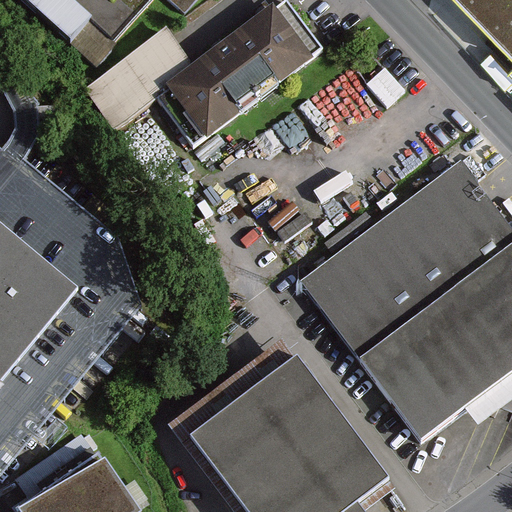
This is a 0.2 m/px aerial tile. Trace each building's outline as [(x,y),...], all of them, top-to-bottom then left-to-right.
[(8,0),(65,51),(89,24),(113,45),(153,0),(163,0),(183,17),(198,0),(8,0)] [(511,0),(467,0),(511,54),(511,0)] [(188,73),(161,36),(82,95),(112,135),(153,105),(189,152),(199,145),(202,148),(310,68),(307,64),(318,56),(282,8),(271,16),(269,13),(188,73)] [(511,236),(461,168),(296,290),(414,449),(511,376),(511,236)] [(0,385),(71,300),(0,241),(0,385)] [(356,511),(386,490),(293,367),(179,452),(225,511),(356,511)] [(135,511),(136,511),(102,461),(26,511),(135,511)]
